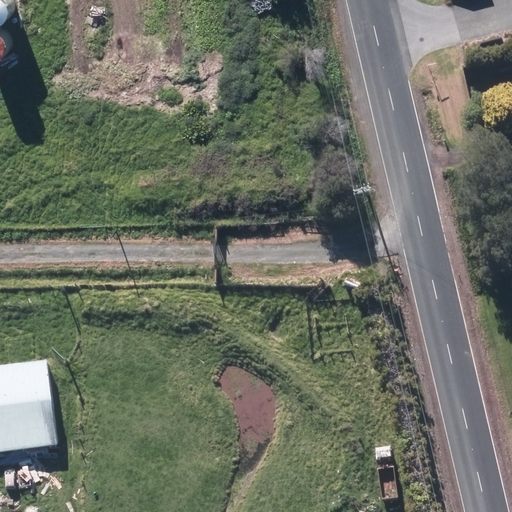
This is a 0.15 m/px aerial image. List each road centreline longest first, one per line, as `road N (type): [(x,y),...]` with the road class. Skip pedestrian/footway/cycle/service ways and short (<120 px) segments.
road 1 (unclassified): [(485,511),(375,37)]
road 2 (residential): [(375,37),(507,0)]
